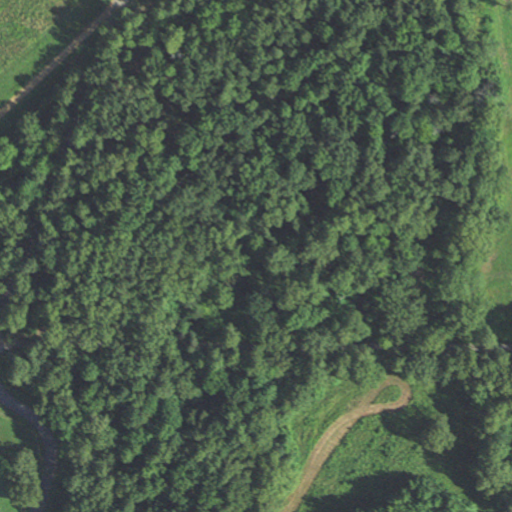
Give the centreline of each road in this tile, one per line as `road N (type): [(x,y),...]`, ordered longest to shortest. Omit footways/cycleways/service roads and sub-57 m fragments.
road 1 (residential): [(38,511),(53,448),(44,428),(0,388),(11,293),(122,0)]
road 2 (residential): [(511,361),(0,375)]
road 3 (residential): [(0,113),(122,1)]
